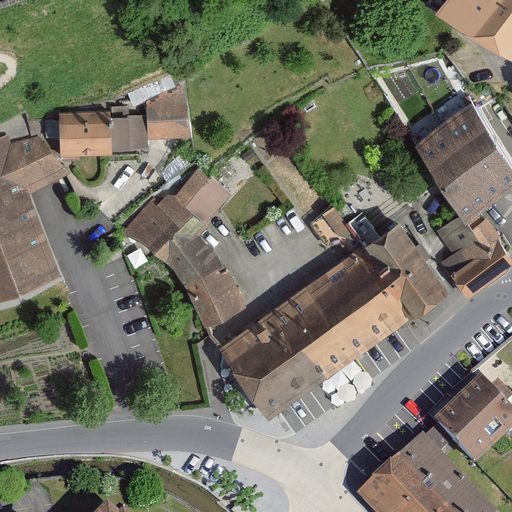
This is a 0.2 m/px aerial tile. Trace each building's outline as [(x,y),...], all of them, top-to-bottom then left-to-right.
[(511,0),(431,0),(426,6),(511,55),(511,0)] [(191,98),(71,110),(75,149),(195,137),(191,98)] [(511,166),(471,109),(419,146),(462,208),(511,172),(511,166)] [(0,141),(0,290),(52,272),(22,192),(67,175),(54,140),(6,158),(0,141)] [(197,169),(176,195),(203,226),(230,193),(197,169)] [(176,195),(129,232),(151,257),(162,243),(179,283),(222,265),(203,226),(176,195)] [(394,227),(222,346),(265,409),(438,290),(394,227)] [(485,232),(442,261),(460,288),(503,259),(485,232)] [(222,265),(179,283),(199,321),(240,297),(222,265)] [(511,413),(483,384),(441,425),(476,460),(511,423),(511,413)] [(496,511),(422,435),(362,492),(381,511),(496,511)] [(107,498),(93,511),(130,511),(123,505),(119,509),(107,498)]
